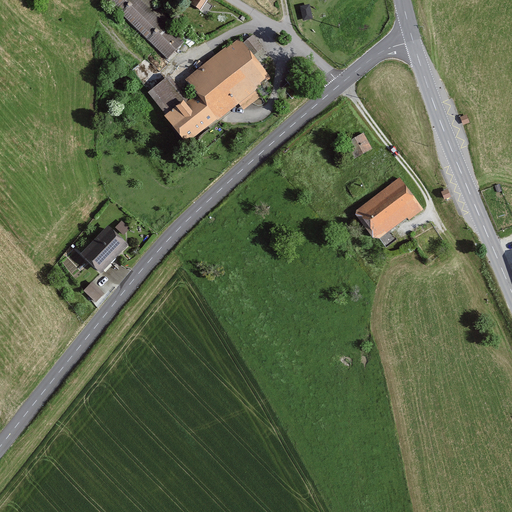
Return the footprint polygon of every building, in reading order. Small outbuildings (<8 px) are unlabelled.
[(189,38),(149,0),(110,0),(107,3),(166,61),(189,38)] [(208,0),(193,0),(190,6),(201,13),(208,0)] [(254,59),(264,50),(253,37),(243,46),(254,59)] [(160,122),(183,150),(238,107),(243,113),(260,100),(253,92),(268,80),(238,41),(183,83),(195,99),(189,104),(169,78),(145,97),(163,120),(160,122)] [(337,151),(345,164),(371,149),(363,136),(337,151)] [(354,214),(376,240),(404,218),(408,222),(423,210),(398,179),(354,214)] [(448,190),(441,193),(444,201),(452,197),(448,190)] [(113,230),(121,237),(129,228),(121,221),(113,230)] [(78,258),(99,277),(127,248),(106,228),(78,258)] [(93,305),(102,296),(91,286),(82,295),(93,305)]
